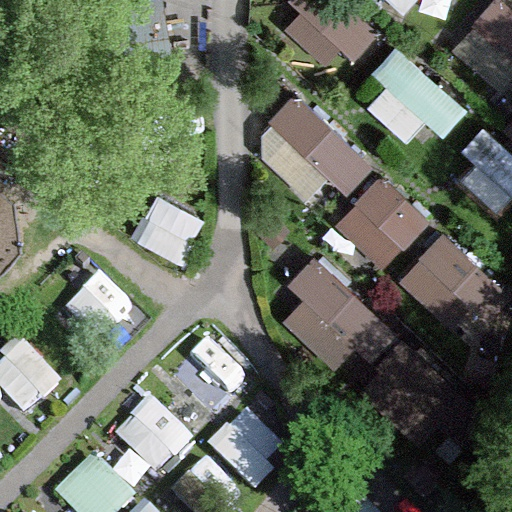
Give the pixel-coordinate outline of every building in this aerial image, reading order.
[(164,65),(157,0),(74,0),(81,73),(164,65)] [(300,0),(285,18),(343,71),(383,27),(353,0),(300,0)] [(486,0),(459,44),(511,77),(511,1),(509,0),(486,0)] [(405,46),(367,95),(411,130),(426,111),(445,126),(469,95),(405,46)] [(255,139),(312,192),(332,170),(350,186),(377,157),(302,89),(255,139)] [(384,260),(432,208),(384,163),(336,215),(384,260)] [(212,335),(178,372),(217,407),(251,371),(212,335)] [(0,383),(26,413),(62,382),(26,342),(0,364),(0,383)] [(116,431),(159,474),(197,436),(154,393),(116,431)] [(198,511),(222,511),(291,449),(253,409),(172,484),(198,511)] [(58,490),(79,511),(119,511),(139,493),(98,451),(58,490)] [(159,511),(151,503),(142,511),(159,511)]
